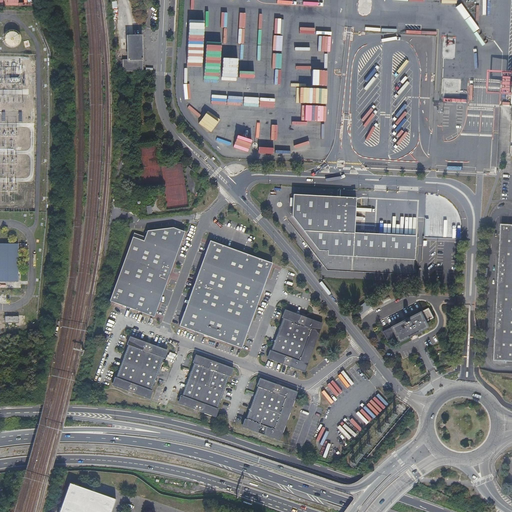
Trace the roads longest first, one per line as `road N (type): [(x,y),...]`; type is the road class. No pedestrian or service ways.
road 1 (motorway): [(437,511),(167,420),(62,408),(18,412)]
road 2 (unknown): [(341,0),(328,124),(311,143),(272,148),(219,136),(193,108),(189,0)]
road 3 (motorway): [(379,511),(177,449),(42,437)]
road 4 (motorway): [(0,463),(66,459),(173,470),(307,511)]
road 5 (unclassified): [(232,189),(252,175),(440,182),(472,206)]
road 6 (unclassified): [(232,189),(162,111),(164,0)]
road 7 (motorway): [(216,446),(129,424),(18,412)]
road 8 (unclassified): [(361,343),(232,189)]
road 9 (motorway): [(398,458),(344,489),(216,446)]
road 10 (unclassified): [(465,392),(472,206)]
road 11 (motorway): [(216,446),(100,430),(42,437)]
road 12 (unclassified): [(232,189),(199,231),(162,334)]
